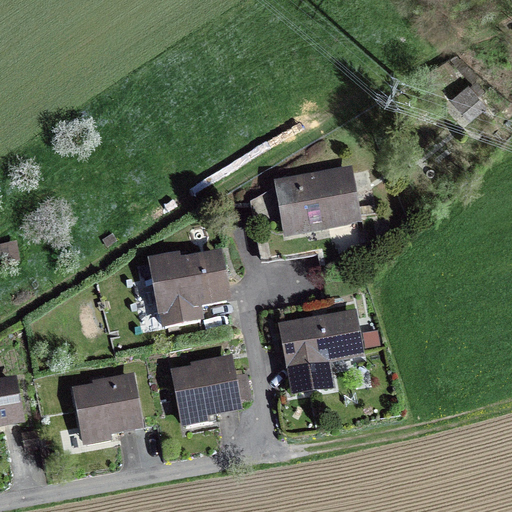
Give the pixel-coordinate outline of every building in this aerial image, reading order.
[(459,56),(451,63),(483,97),(491,91),(459,56)] [(468,86),(445,105),(463,127),(487,108),(468,86)] [(351,165),(273,179),(284,239),(362,224),(351,165)] [(102,239),(107,248),(118,242),(113,233),(102,239)] [(21,261),(17,241),(0,243),(0,259),(1,265),(21,261)] [(180,251),(147,257),(149,265),(139,267),(141,278),(151,276),(158,315),(160,314),(162,328),(205,320),(202,307),(232,301),(222,248),(181,256),(180,251)] [(100,311),(110,309),(108,300),(99,302),(100,311)] [(356,309),(278,322),(290,395),(335,387),(331,362),(364,356),(356,309)] [(381,347),(378,330),(362,333),(366,350),(381,347)] [(191,365),(170,369),(181,427),(211,422),(210,416),(243,411),(241,402),(252,400),(247,374),(243,375),(242,370),(236,371),(233,354),(190,362),(191,365)] [(93,384),(72,387),(83,446),(113,441),(112,435),(145,429),(134,373),(92,380),(93,384)] [(0,427),(25,423),(16,375),(0,377),(0,427)] [(22,432),(24,453),(40,451),(43,473),(51,472),(47,430),(22,432)]
